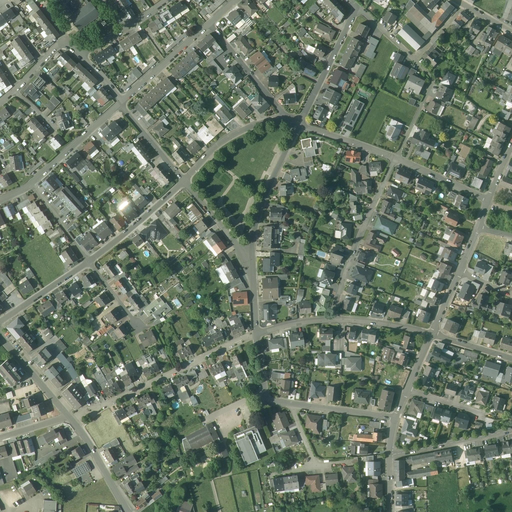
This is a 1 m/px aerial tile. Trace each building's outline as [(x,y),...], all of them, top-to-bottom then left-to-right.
[(128,6),(123,0),(119,0),(116,2),(117,4),(116,4),(117,5),(117,4),(121,11),(128,6)] [(257,10),(248,0),(247,0),(241,6),(246,11),(250,16),(257,10)] [(318,0),(330,12),(338,5),(333,0),(318,0)] [(415,5),(410,0),(409,0),(405,7),(409,11),(413,7),(415,5)] [(428,0),(427,1),(424,4),(429,9),(431,6),(432,8),(439,0),(428,0)] [(507,0),(506,0),(502,17),(511,21),(511,20),(511,0),(508,0),(507,0)] [(37,8),(33,2),(29,5),(33,11),(37,8)] [(180,3),(174,6),(179,13),(185,9),(180,2),(180,3)] [(445,5),(444,4),(442,6),(443,7),(441,9),(448,15),(454,8),(447,2),(445,5)] [(266,9),(261,3),(260,5),(259,3),(256,5),(263,12),(266,9)] [(73,15),(66,4),(63,6),(71,17),(73,15)] [(73,15),(71,17),(70,17),(79,30),(80,29),(79,29),(97,16),(95,13),(96,12),(92,7),(91,7),(89,4),(86,6),(73,15)] [(314,4),(308,9),(312,14),(319,8),(314,4)] [(330,12),(339,22),(341,18),(342,18),(343,16),(343,15),(345,11),(338,5),(330,12)] [(438,27),(415,5),(413,7),(409,11),(429,30),(432,33),(438,27)] [(134,15),(128,6),(121,11),(123,13),(122,13),(123,14),(123,13),(127,20),(135,15),(134,15)] [(174,6),(169,10),(173,17),(179,13),(174,6)] [(454,8),(448,15),(451,17),(457,10),(454,8)] [(10,9),(2,15),(6,22),(15,16),(10,9)] [(448,15),(441,9),(434,18),(441,23),(448,15)] [(33,14),(32,15),(36,20),(43,15),(39,10),(35,13),(33,14)] [(169,10),(163,13),(168,20),(173,17),(169,10)] [(241,10),(237,14),(241,19),(245,15),(243,13),(241,10)] [(235,11),(227,18),(231,23),(231,24),(232,26),(235,26),(236,24),(236,23),(241,19),(237,14),(235,11)] [(429,30),(409,11),(405,15),(425,35),(429,30)] [(462,11),(458,16),(461,18),(466,23),(470,18),(462,11)] [(396,17),(388,12),(383,20),(392,25),(394,20),(396,17)] [(16,15),(21,25),(25,23),(19,13),(16,15)] [(168,20),(163,13),(158,17),(159,19),(162,24),(168,20)] [(47,20),(43,15),(36,20),(40,25),(47,20)] [(459,21),(456,18),(452,23),(455,25),(459,29),(463,24),(459,21)] [(159,19),(153,22),(158,29),(161,27),(163,26),(162,24),(159,19)] [(51,25),(47,20),(40,25),(44,30),(51,25)] [(478,23),(474,21),(471,27),(474,28),(479,31),(482,24),(478,22),(478,23)] [(153,22),(148,26),(147,26),(152,33),(158,29),(153,22)] [(334,32),(318,24),(316,29),(323,32),(321,36),(331,41),(334,34),(333,34),(334,32)] [(369,29),(359,24),(355,33),(364,38),(369,29)] [(422,39),(407,24),(398,34),(416,51),(425,42),(422,39)] [(51,25),(44,30),(48,35),(55,30),(51,25)] [(496,31),(488,27),(485,34),(489,36),(492,38),(495,32),(496,31)] [(297,33),(300,38),(307,32),(303,28),(297,33)] [(59,35),(55,30),(48,35),(52,41),(59,35)] [(425,35),(422,39),(425,42),(433,34),(432,33),(429,30),(425,35)] [(135,33),(134,34),(135,34),(128,38),(133,45),(141,40),(142,40),(137,32),(137,33),(135,34),(135,33)] [(229,42),(236,37),(234,33),(227,39),(229,42)] [(485,34),(483,33),(479,40),(484,42),(486,39),(486,38),(488,38),(489,36),(485,34)] [(223,52),(215,42),(215,41),(209,34),(196,46),(202,53),(207,49),(213,44),(216,48),(214,49),(217,52),(214,54),(216,57),(223,52)] [(48,35),(44,39),(48,44),(52,41),(48,35)] [(439,38),(437,36),(430,44),(432,45),(439,38)] [(501,36),(494,47),(502,52),(509,41),(501,36)] [(22,43),(18,38),(19,38),(18,37),(11,43),(15,48),(22,43)] [(252,50),(242,37),(235,43),(245,55),(252,50)] [(378,41),(370,37),(369,40),(368,43),(370,44),(376,47),(378,41)] [(126,40),(119,44),(119,43),(119,44),(124,51),(133,45),(128,38),(126,39),(126,40)] [(362,43),(352,38),(348,47),(357,52),(362,43)] [(511,42),(509,41),(502,52),(510,57),(511,53),(511,42)] [(22,43),(15,48),(19,53),(26,48),(22,43)] [(119,44),(116,47),(120,54),(124,51),(119,44)] [(370,44),(365,56),(370,58),(376,47),(370,44)] [(315,49),(313,54),(322,58),(326,50),(317,45),(315,49)] [(433,45),(427,52),(430,54),(432,52),(436,48),(433,45)] [(475,49),(470,45),(465,52),(470,56),(475,49)] [(109,48),(102,52),(107,59),(115,53),(115,54),(116,54),(111,46),(109,47),(109,48)] [(348,47),(339,65),(349,69),(357,52),(348,47)] [(26,48),(19,53),(22,58),(29,53),(26,48)] [(207,49),(202,53),(207,58),(208,57),(212,54),(207,49)] [(102,52),(100,53),(99,53),(100,53),(93,57),(98,65),(98,64),(107,59),(102,52)] [(193,52),(188,56),(194,63),(199,58),(195,53),(193,52)] [(430,54),(425,60),(432,66),(435,62),(437,63),(440,59),(432,52),(430,54)] [(29,53),(22,58),(26,64),(28,63),(34,59),(34,58),(33,59),(29,53)] [(70,59),(64,53),(58,60),(58,59),(64,65),(70,59)] [(212,54),(208,57),(211,61),(213,60),(216,57),(214,54),(213,53),(212,54)] [(257,53),(250,59),(252,61),(259,55),(258,55),(257,53)] [(252,61),(251,61),(256,66),(264,59),(260,54),(258,55),(259,55),(252,61)] [(397,54),(393,61),(397,63),(400,65),(403,57),(397,54)] [(194,63),(188,56),(184,60),(190,67),(194,63)] [(211,61),(208,57),(207,58),(205,60),(219,75),(222,72),(213,60),(211,61)] [(304,62),(301,58),(297,61),(299,64),(296,65),(298,67),(299,69),(301,68),(305,69),(307,64),(304,62)] [(70,59),(64,65),(71,72),(72,70),(76,65),(70,59)] [(264,59),(256,66),(260,72),(265,68),(269,65),(264,59)] [(190,67),(184,60),(179,64),(185,71),(190,67)] [(400,65),(397,63),(391,74),(402,80),(408,69),(400,65)] [(78,64),(76,65),(72,70),(79,76),(85,70),(78,64)] [(185,71),(179,64),(174,68),(180,75),(185,71)] [(313,67),(308,64),(307,64),(305,69),(304,72),(313,77),(316,70),(313,68),(313,67)] [(361,64),(355,76),(360,78),(366,66),(361,64)] [(11,67),(9,68),(12,74),(17,71),(13,65),(11,67)] [(54,75),(60,68),(57,65),(51,72),(54,75)] [(238,72),(233,66),(229,69),(226,72),(226,73),(225,74),(234,84),(242,77),(238,72)] [(142,75),(136,68),(131,72),(134,75),(137,79),(142,75)] [(180,75),(174,68),(170,73),(173,76),(176,79),(180,75)] [(265,68),(260,72),(264,76),(269,72),(267,70),(265,68)] [(417,71),(411,68),(408,75),(410,77),(411,75),(414,77),(417,71)] [(85,70),(79,76),(85,82),(91,76),(85,70)] [(264,76),(263,76),(265,79),(273,72),(271,70),(269,72),(264,76)] [(348,76),(336,70),(330,82),(329,85),(337,89),(338,86),(337,86),(340,79),(345,81),(348,76)] [(511,79),(511,74),(505,71),(502,77),(511,81),(511,80),(511,79)] [(454,77),(447,73),(439,83),(442,85),(443,85),(443,84),(448,87),(449,87),(451,83),(452,82),(454,78),(454,77)] [(414,77),(411,75),(410,77),(405,88),(418,95),(425,82),(414,77)] [(39,77),(37,78),(32,84),(31,84),(38,90),(45,82),(45,83),(46,82),(39,76),(39,77)] [(97,81),(91,76),(85,82),(92,88),(98,81),(97,81)] [(168,81),(166,78),(162,83),(168,89),(173,85),(172,85),(168,81)] [(278,78),(268,78),(268,87),(277,87),(278,78)] [(6,79),(0,83),(0,85),(3,89),(10,85),(10,84),(6,79)] [(168,89),(162,83),(157,87),(163,94),(168,89)] [(38,90),(31,84),(31,85),(30,86),(29,86),(30,86),(25,92),(24,91),(24,92),(30,98),(35,93),(38,90)] [(447,89),(442,86),(437,97),(447,101),(452,91),(447,89)] [(157,87),(152,91),(158,98),(163,94),(157,87)] [(235,90),(244,98),(247,95),(238,87),(235,90)] [(508,93),(498,87),(495,92),(506,98),(506,97),(508,93)] [(106,93),(101,88),(102,88),(101,88),(97,91),(96,92),(101,97),(106,93)] [(336,93),(327,88),(322,99),(327,102),(334,105),(335,105),(339,96),(335,94),(336,93)] [(101,97),(96,92),(97,91),(93,95),(97,100),(101,97)] [(152,91),(148,95),(154,102),(158,98),(152,91)] [(106,93),(101,97),(106,103),(111,98),(106,93)] [(290,95),(283,95),(284,104),(294,103),(293,94),(290,95)] [(148,95),(143,99),(149,106),(154,102),(148,95)] [(255,100),(252,104),(254,106),(254,107),(260,114),(269,106),(262,99),(258,95),(254,99),(255,100)] [(60,103),(53,96),(49,101),(56,107),(60,103)] [(106,103),(101,97),(97,100),(102,106),(106,103)] [(252,104),(246,97),(243,99),(244,101),(249,106),(252,104)] [(416,101),(411,98),(408,104),(413,106),(416,101)] [(143,99),(138,104),(144,110),(149,106),(143,99)] [(355,100),(346,119),(353,123),(362,104),(355,100)] [(56,107),(49,101),(45,105),(51,112),(56,107)] [(436,103),(432,101),(427,110),(436,114),(440,105),(436,103)] [(334,105),(327,102),(325,105),(326,106),(333,109),(336,111),(338,106),(335,105),(334,105)] [(242,103),(234,110),(243,120),(251,112),(247,108),(242,103)] [(83,112),(78,106),(75,108),(80,115),(83,112)] [(223,106),(216,113),(225,123),(231,117),(226,111),(223,106)] [(325,110),(318,107),(313,117),(321,121),(327,111),(325,110)] [(5,109),(0,112),(0,116),(3,120),(10,116),(5,108),(5,109)] [(510,115),(502,111),(500,117),(507,120),(510,115)] [(56,117),(56,118),(59,124),(67,121),(64,114),(62,115),(56,117)] [(34,118),(27,124),(35,132),(41,126),(34,119),(34,118)] [(217,122),(214,119),(210,122),(213,125),(208,129),(214,137),(220,132),(219,131),(222,128),(217,122)] [(67,121),(59,124),(61,131),(70,128),(69,127),(69,128),(67,121)] [(114,121),(108,127),(114,134),(117,131),(118,132),(121,129),(117,124),(114,121)] [(403,125),(397,122),(394,127),(400,130),(403,125)] [(168,130),(162,123),(153,130),(160,138),(168,130)] [(354,127),(346,123),(344,129),(351,132),(354,127)] [(510,129),(501,124),(498,131),(507,135),(510,129)] [(48,134),(41,126),(35,132),(42,139),(41,139),(42,140),(48,134),(48,133),(48,134)] [(394,127),(392,126),(387,136),(391,138),(391,139),(392,139),(393,139),(396,140),(400,130),(394,127)] [(108,127),(101,134),(103,136),(107,140),(111,137),(112,138),(115,135),(114,134),(108,127)] [(208,129),(199,137),(206,145),(214,137),(208,129)] [(507,135),(498,131),(497,130),(494,135),(495,135),(504,140),(507,136),(507,135)] [(13,133),(10,136),(16,143),(19,141),(13,133)] [(57,135),(50,141),(51,141),(57,148),(57,149),(64,142),(63,142),(58,137),(59,136),(57,135)] [(111,137),(107,140),(107,141),(109,143),(110,144),(117,138),(115,135),(112,138),(111,137)] [(420,136),(419,135),(416,143),(415,145),(418,146),(415,154),(428,160),(430,154),(424,151),(426,145),(433,149),(435,143),(427,139),(420,136)] [(504,140),(495,135),(492,140),(502,145),(505,141),(504,140)] [(311,142),(310,138),(300,140),(302,149),(305,149),(306,157),(310,156),(310,155),(315,154),(314,150),(317,149),(315,141),(311,142)] [(502,145),(492,140),(490,145),(491,145),(500,150),(503,145),(502,145)] [(139,141),(133,146),(140,154),(145,149),(139,141)] [(194,142),(187,148),(193,155),(200,148),(194,142)] [(96,149),(90,143),(84,149),(89,155),(96,149)] [(461,153),(461,154),(465,155),(467,150),(469,150),(470,148),(461,143),(457,151),(461,153)] [(500,150),(491,145),(490,147),(489,147),(488,149),(489,149),(488,151),(487,150),(487,151),(498,156),(501,151),(500,150)] [(89,155),(84,149),(81,152),(86,158),(88,156),(89,155)] [(145,149),(140,154),(147,162),(152,157),(145,149)] [(179,150),(172,156),(180,166),(187,159),(179,150)] [(355,152),(354,151),(353,151),(351,152),(351,153),(347,152),(346,160),(350,161),(350,162),(354,163),(354,161),(358,162),(359,154),(355,153),(355,152)] [(83,159),(77,153),(66,163),(71,169),(75,166),(83,159)] [(491,161),(485,158),(479,174),(487,177),(493,162),(491,161)] [(83,159),(75,166),(78,170),(85,164),(86,163),(84,161),(83,159)] [(87,159),(86,159),(84,161),(86,163),(85,164),(90,170),(92,172),(95,169),(88,160),(87,159)] [(511,162),(510,162),(500,185),(509,189),(511,190),(511,179),(508,178),(511,171),(511,162)] [(381,163),(368,163),(369,167),(369,172),(377,171),(377,173),(382,173),(381,163)] [(465,169),(452,163),(448,171),(448,173),(461,179),(465,169)] [(165,172),(159,165),(153,169),(160,177),(165,172)] [(361,166),(358,172),(366,176),(366,175),(365,167),(361,166)] [(305,168),(298,170),(298,169),(289,170),(290,175),(291,178),(292,178),(294,177),(295,180),(300,179),(305,179),(304,174),(306,174),(305,168)] [(406,171),(400,169),(399,170),(395,179),(401,182),(406,171)] [(406,171),(401,182),(407,184),(411,175),(411,174),(406,171)] [(79,179),(73,172),(70,175),(77,183),(80,181),(78,179),(79,179)] [(172,180),(165,172),(160,177),(166,185),(172,180)] [(290,175),(285,173),(282,179),(290,182),(292,178),(291,178),(290,175)] [(12,183),(8,176),(7,174),(0,177),(0,179),(4,187),(4,188),(12,183)] [(48,174),(41,180),(43,183),(50,177),(48,174)] [(477,179),(485,182),(487,177),(479,174),(477,179)] [(43,183),(41,184),(45,189),(54,181),(50,177),(43,183)] [(434,184),(421,178),(420,180),(417,187),(419,188),(420,189),(419,190),(429,195),(430,192),(433,186),(434,184)] [(472,185),(484,190),(487,183),(485,182),(477,179),(475,178),(472,185)] [(54,181),(45,189),(49,193),(51,192),(58,185),(54,181)] [(359,183),(354,183),(355,191),(363,191),(363,193),(371,193),(370,181),(362,182),(362,183),(359,183)] [(58,185),(51,192),(53,194),(55,193),(60,188),(58,185)] [(60,188),(55,193),(57,195),(64,188),(62,186),(60,188)] [(286,186),(280,186),(280,195),(290,195),(290,186),(286,186)] [(64,188),(57,195),(58,197),(61,199),(69,191),(65,187),(64,188)] [(397,190),(391,187),(387,195),(399,201),(403,193),(397,190)] [(69,191),(61,199),(63,202),(65,204),(73,196),(69,191)] [(457,195),(451,192),(449,197),(454,200),(457,195)] [(73,196),(65,204),(66,206),(69,208),(77,200),(73,196)] [(142,196),(134,202),(138,207),(139,209),(147,203),(142,196)] [(465,198),(460,196),(455,206),(465,210),(467,204),(468,200),(464,199),(465,198)] [(58,197),(52,203),(54,205),(61,199),(58,197)] [(61,199),(54,205),(56,208),(63,202),(61,199)] [(77,200),(69,208),(71,211),(73,213),(82,205),(77,200)] [(393,205),(384,200),(383,203),(384,204),(380,212),(389,215),(393,205)] [(28,206),(26,207),(29,212),(37,207),(34,202),(28,206)] [(403,206),(396,203),(394,208),(397,209),(396,211),(399,213),(403,206)] [(180,210),(174,204),(165,212),(170,217),(174,214),(175,215),(180,210)] [(202,215),(192,204),(188,208),(198,219),(202,215)] [(11,205),(3,208),(7,218),(16,214),(13,207),(11,205)] [(82,205),(73,213),(77,217),(84,211),(85,209),(82,205)] [(129,221),(137,215),(131,208),(128,205),(121,211),(125,215),(129,221)] [(356,206),(350,206),(350,214),(360,213),(359,205),(356,206)] [(66,206),(60,212),(62,214),(69,208),(66,206)] [(37,207),(29,212),(32,217),(33,216),(41,212),(38,207),(37,207)] [(69,208),(62,214),(64,217),(71,211),(69,208)] [(276,209),(270,209),(270,218),(274,218),(281,218),(281,209),(276,209)] [(84,211),(77,217),(79,219),(86,213),(84,211)] [(460,218),(446,211),(444,214),(445,215),(445,216),(446,217),(444,220),(445,221),(456,226),(457,226),(457,225),(458,223),(458,222),(460,218)] [(41,212),(33,216),(36,221),(37,221),(44,217),(41,212)] [(174,226),(163,214),(158,218),(169,230),(174,226)] [(120,219),(117,215),(117,216),(113,219),(112,219),(114,221),(112,223),(117,230),(124,224),(120,219)] [(44,217),(37,221),(39,226),(40,225),(48,221),(45,216),(44,217)] [(396,225),(379,218),(375,227),(380,230),(392,235),(396,225)] [(204,219),(195,226),(199,230),(198,230),(200,233),(203,231),(210,225),(204,219)] [(48,221),(40,225),(43,230),(52,226),(49,220),(48,221)] [(167,234),(156,220),(151,224),(151,227),(146,231),(151,236),(154,240),(160,235),(162,238),(167,234)] [(77,221),(68,229),(70,232),(79,224),(77,221)] [(106,226),(103,222),(99,226),(106,235),(108,234),(109,235),(111,233),(106,226)] [(351,225),(341,224),(340,231),(341,232),(341,239),(349,240),(351,225)] [(106,235),(99,226),(94,230),(97,233),(102,240),(105,238),(104,237),(106,235)] [(52,229),(46,233),(51,241),(64,233),(60,227),(54,231),(52,229)] [(146,240),(151,236),(146,231),(145,229),(140,233),(146,240)] [(379,236),(370,232),(366,242),(367,242),(373,245),(375,245),(377,240),(385,243),(386,239),(379,236)] [(457,234),(453,232),(450,236),(461,241),(463,237),(457,234)] [(276,233),(264,233),(264,248),(275,248),(276,233)] [(92,237),(89,234),(84,237),(91,247),(94,245),(94,246),(97,244),(92,237)] [(215,234),(208,239),(211,243),(209,244),(212,247),(213,246),(220,241),(215,234)] [(63,243),(66,240),(63,235),(54,241),(58,247),(64,244),(63,243)] [(143,242),(138,235),(132,240),(137,247),(143,242)] [(461,241),(450,236),(448,241),(452,243),(459,246),(461,241)] [(80,241),(77,237),(74,239),(80,246),(82,244),(80,241)] [(80,241),(82,244),(87,251),(90,249),(89,248),(91,247),(84,237),(80,241)] [(220,241),(213,246),(216,250),(214,251),(217,254),(220,252),(225,248),(220,241)] [(69,248),(61,254),(66,261),(68,265),(69,265),(77,259),(69,248)] [(342,251),(333,248),(332,250),(330,254),(331,254),(340,257),(342,251)] [(395,248),(391,252),(397,258),(401,254),(395,248)] [(449,250),(445,248),(445,249),(442,256),(443,256),(453,261),(457,253),(449,250)] [(366,254),(361,252),(358,260),(368,264),(372,254),(367,251),(366,254)] [(340,257),(331,254),(330,258),(331,258),(330,262),(339,265),(341,257),(340,257)] [(279,257),(270,257),(269,259),(263,259),(263,272),(269,272),(269,266),(279,267),(279,257)] [(109,261),(102,267),(106,273),(113,267),(111,264),(109,261)] [(234,269),(230,261),(228,262),(223,265),(222,266),(224,270),(223,271),(225,275),(226,274),(234,269)] [(474,271),(484,274),(484,273),(487,266),(484,265),(485,263),(481,262),(481,263),(478,262),(474,271)] [(324,271),(323,270),(319,282),(329,285),(329,286),(330,286),(330,285),(331,282),(332,277),(332,278),(333,277),(333,274),(334,274),(333,273),(333,274),(333,273),(335,267),(326,264),(324,271)] [(451,267),(443,264),(439,271),(440,271),(445,274),(448,275),(451,267)] [(487,266),(484,273),(490,275),(493,267),(488,264),(487,266)] [(113,267),(106,273),(111,278),(113,277),(117,273),(118,273),(113,267)] [(364,269),(362,269),(362,270),(355,268),(352,277),(361,280),(367,282),(368,278),(371,277),(372,272),(364,269)] [(234,269),(226,274),(229,278),(227,279),(229,282),(237,278),(239,277),(234,269)] [(34,276),(30,270),(25,273),(29,279),(34,276)] [(12,284),(2,271),(0,272),(0,278),(7,287),(9,286),(12,284)] [(503,273),(499,282),(508,285),(511,278),(511,275),(507,273),(506,275),(503,273)] [(95,283),(89,274),(82,278),(84,282),(88,287),(95,283)] [(242,283),(239,277),(226,285),(229,289),(242,283)] [(116,282),(114,283),(119,289),(126,284),(121,278),(116,282)] [(276,279),(262,279),(263,289),(276,288),(276,279)] [(27,280),(18,287),(23,295),(33,289),(27,280)] [(436,280),(432,289),(437,291),(440,292),(444,284),(441,283),(436,280)] [(480,285),(472,281),(470,286),(475,288),(478,290),(480,285)] [(75,282),(68,288),(71,293),(73,296),(78,293),(79,294),(79,293),(82,292),(75,282)] [(243,282),(237,285),(238,289),(240,292),(246,289),(243,282)] [(354,285),(350,283),(347,292),(351,294),(355,295),(356,295),(359,287),(354,285)] [(464,283),(458,297),(469,301),(475,288),(470,286),(464,283)] [(130,289),(126,284),(119,289),(123,295),(125,293),(130,290),(130,289)] [(179,293),(183,290),(179,284),(175,286),(179,293)] [(13,290),(9,286),(7,287),(2,292),(6,296),(13,290)] [(276,288),(263,289),(263,298),(277,298),(276,288)] [(427,291),(423,300),(431,304),(431,303),(432,301),(427,299),(430,292),(427,291)] [(63,292),(59,294),(58,294),(54,297),(56,299),(59,304),(67,299),(63,292)] [(103,293),(95,300),(100,307),(109,300),(103,293)] [(246,293),(233,293),(233,305),(247,305),(246,293)] [(129,298),(127,299),(131,305),(138,300),(134,294),(133,294),(129,298)] [(479,294),(477,303),(474,302),(473,306),(476,307),(482,309),(483,304),(486,296),(484,296),(481,295),(479,294)] [(321,295),(318,303),(316,303),(317,311),(326,311),(328,305),(330,297),(327,296),(322,295),(321,295)] [(441,300),(434,297),(432,301),(431,303),(438,306),(441,300)] [(350,301),(346,299),(342,308),(351,311),(354,303),(354,302),(350,301)] [(138,300),(131,305),(136,311),(137,310),(142,306),(143,306),(138,300)] [(144,308),(143,309),(148,317),(152,314),(153,313),(151,310),(155,307),(157,310),(165,304),(162,301),(159,303),(156,300),(144,308)] [(49,302),(42,307),(41,305),(37,308),(44,317),(47,315),(47,314),(54,309),(53,307),(49,302)] [(497,302),(495,307),(493,307),(492,307),(491,312),(505,315),(504,318),(508,319),(511,309),(507,308),(508,305),(497,302)] [(153,313),(152,314),(157,319),(158,321),(159,320),(163,317),(160,313),(164,310),(167,314),(172,310),(166,303),(165,304),(157,310),(153,313)] [(309,303),(299,303),(300,314),(310,313),(309,303)] [(376,303),(375,303),(374,308),(372,312),(378,314),(379,313),(381,314),(384,306),(376,303)] [(276,304),(263,305),(263,311),(263,321),(273,320),(273,315),(272,315),(271,309),(277,309),(276,304)] [(402,309),(392,306),(388,316),(393,318),(393,317),(399,319),(402,309)] [(115,308),(105,316),(111,324),(121,317),(115,308)] [(425,311),(422,310),(421,310),(418,320),(427,323),(431,313),(425,311)] [(17,318),(6,328),(12,335),(19,329),(23,325),(17,318)] [(220,318),(214,321),(217,328),(220,326),(220,328),(224,326),(222,323),(220,318)] [(459,324),(448,319),(444,329),(455,334),(459,324)] [(241,322),(235,325),(239,333),(244,330),(241,322)] [(127,333),(121,325),(115,330),(113,332),(119,339),(127,333)] [(235,325),(229,327),(233,335),(239,333),(235,325)] [(53,336),(46,326),(41,331),(48,340),(53,336)] [(357,329),(350,327),(348,338),(355,340),(357,329)] [(19,329),(12,335),(17,340),(24,334),(19,329)] [(332,329),(319,329),(319,339),(325,340),(330,340),(333,340),(333,335),(332,335),(332,329)] [(370,330),(363,329),(363,330),(361,340),(362,340),(368,341),(370,330)] [(376,332),(370,330),(368,341),(375,343),(375,339),(376,333),(376,332)] [(151,331),(139,337),(142,343),(144,347),(156,341),(151,331)] [(220,331),(217,333),(217,334),(211,336),(214,343),(217,342),(218,342),(224,339),(220,331)] [(37,345),(26,332),(24,334),(17,340),(21,345),(23,348),(23,347),(28,353),(37,345)] [(302,333),(288,336),(290,348),(299,347),(299,348),(304,347),(303,341),(302,333)] [(496,336),(487,333),(485,340),(484,343),(493,345),(496,336)] [(214,343),(211,336),(206,338),(202,339),(205,347),(211,345),(211,344),(214,343)] [(416,339),(406,336),(406,337),(405,336),(403,340),(406,341),(404,348),(412,351),(416,339)] [(87,337),(82,341),(87,347),(92,343),(87,337)] [(511,341),(503,338),(500,348),(511,351),(511,341)] [(281,339),(268,341),(269,350),(283,347),(281,339)] [(66,348),(59,340),(55,343),(62,352),(66,348)] [(188,346),(183,349),(187,357),(192,354),(188,346)] [(436,347),(435,347),(432,354),(439,357),(441,352),(442,350),(436,347)] [(52,357),(44,348),(32,358),(40,367),(52,357)] [(392,350),(386,348),(383,359),(388,361),(390,361),(394,351),(392,350)] [(454,353),(443,348),(442,350),(441,352),(452,357),(454,353)] [(183,349),(177,351),(181,359),(187,357),(183,349)] [(478,354),(464,350),(463,355),(476,360),(478,355),(478,354)] [(394,351),(390,361),(398,364),(400,359),(395,358),(397,352),(394,351)] [(452,357),(441,352),(439,357),(449,363),(453,357),(452,357)] [(65,358),(61,353),(56,357),(60,362),(65,358)] [(149,353),(144,356),(147,363),(148,364),(155,361),(153,358),(152,359),(149,353)] [(239,354),(232,357),(234,360),(233,361),(234,364),(236,368),(237,368),(240,366),(239,364),(242,363),(243,362),(239,354)] [(407,355),(402,354),(400,359),(398,364),(406,366),(407,362),(409,363),(410,358),(406,357),(407,355)] [(335,355),(325,355),(324,365),(335,365),(335,356),(335,355)] [(147,363),(144,356),(141,357),(142,359),(138,361),(141,366),(147,363)] [(65,358),(60,362),(65,368),(66,367),(70,364),(65,358)] [(361,370),(361,359),(347,358),(347,365),(347,367),(355,367),(355,370),(361,370)] [(14,368),(8,360),(0,366),(0,374),(10,386),(13,386),(18,382),(19,382),(19,381),(23,378),(16,370),(16,369),(15,368),(14,368)] [(500,365),(486,361),(482,374),(496,379),(498,372),(500,365)] [(77,376),(70,363),(70,364),(66,367),(73,380),(73,379),(77,376)] [(131,363),(124,366),(126,370),(128,374),(132,383),(134,382),(133,380),(134,379),(133,378),(137,376),(131,363)] [(156,363),(152,365),(153,366),(149,368),(152,374),(159,370),(156,363)] [(220,363),(215,366),(219,374),(224,371),(220,363)] [(51,365),(44,371),(51,380),(58,374),(55,370),(51,365)] [(123,365),(115,369),(117,375),(120,374),(126,370),(124,366),(123,365)] [(107,366),(100,370),(100,371),(104,378),(111,374),(110,372),(111,372),(107,366)] [(219,374),(215,366),(210,369),(213,376),(219,374)] [(436,370),(427,366),(424,374),(433,378),(436,370)] [(242,367),(237,369),(238,370),(234,372),(235,373),(238,381),(246,377),(242,367)] [(149,368),(145,370),(145,369),(142,370),(145,377),(152,374),(149,368)] [(229,371),(225,372),(227,378),(232,376),(231,374),(235,373),(234,372),(233,369),(229,370),(229,371)] [(100,371),(97,372),(97,371),(92,374),(100,386),(101,388),(106,385),(104,383),(107,382),(104,378),(100,371)] [(194,371),(185,375),(188,380),(190,379),(196,376),(194,371)] [(58,374),(51,380),(58,388),(65,382),(58,374)] [(128,374),(121,378),(125,386),(132,383),(128,374)] [(433,378),(424,374),(420,383),(428,386),(429,387),(429,386),(433,378)] [(91,380),(85,379),(82,375),(78,377),(81,382),(84,387),(88,385),(92,383),(91,380)] [(188,380),(185,375),(180,378),(184,386),(188,384),(189,386),(193,384),(190,379),(188,380)] [(180,378),(174,381),(176,386),(174,387),(176,392),(180,390),(179,388),(184,386),(180,378)] [(280,387),(279,395),(288,396),(288,394),(288,391),(289,388),(289,387),(288,387),(289,381),(283,380),(281,380),(280,384),(280,387)] [(107,382),(104,383),(106,385),(101,388),(103,390),(106,388),(106,389),(110,387),(107,382)] [(120,389),(116,382),(113,384),(113,385),(110,387),(113,393),(120,389)] [(97,390),(92,383),(88,385),(93,392),(97,390)] [(83,397),(72,384),(62,393),(76,410),(86,401),(83,397)] [(458,387),(448,384),(445,393),(455,396),(457,389),(458,387)] [(93,392),(88,385),(84,387),(87,393),(88,393),(90,398),(94,395),(93,392)] [(170,385),(162,389),(166,398),(174,394),(170,385)] [(317,385),(311,385),(311,390),(310,390),(310,393),(310,397),(316,398),(316,396),(322,396),(323,387),(317,386),(317,385)] [(338,389),(334,388),(334,387),(333,387),(333,388),(330,388),(330,386),(329,395),(328,400),(337,401),(339,387),(338,387),(338,389)] [(474,388),(467,386),(465,391),(463,391),(461,397),(460,398),(470,401),(474,388)] [(110,387),(106,389),(106,388),(103,390),(107,397),(113,393),(110,387)] [(387,391),(383,389),(378,408),(390,411),(394,392),(393,392),(387,391)] [(370,393),(362,392),(362,391),(355,390),(354,402),(368,404),(368,403),(369,397),(370,393)] [(182,393),(179,395),(182,401),(189,398),(186,391),(182,393)] [(480,391),(479,391),(478,396),(476,403),(485,405),(489,394),(480,391)] [(148,394),(142,397),(146,404),(150,402),(151,404),(155,402),(153,397),(150,399),(148,394)] [(33,395),(28,397),(29,398),(22,400),(24,408),(32,406),(36,404),(33,395)] [(193,396),(189,398),(194,407),(198,404),(196,399),(195,399),(193,396)] [(505,400),(496,396),(492,408),(497,409),(502,411),(502,410),(505,400)] [(142,397),(136,399),(139,404),(136,405),(136,406),(138,410),(142,409),(141,407),(146,404),(142,397)] [(425,403),(412,400),(411,404),(408,413),(416,416),(417,412),(421,414),(425,403)] [(46,414),(43,402),(36,404),(32,406),(34,412),(29,414),(30,419),(46,414)] [(147,406),(148,409),(152,416),(152,417),(157,414),(155,410),(158,408),(155,402),(151,404),(147,406)] [(132,405),(124,409),(128,416),(136,412),(133,407),(132,405)] [(119,410),(115,412),(116,414),(118,417),(120,420),(128,416),(124,409),(123,408),(119,410)] [(444,410),(437,408),(436,408),(435,414),(433,418),(441,421),(444,410)] [(148,409),(142,412),(145,417),(148,415),(149,417),(152,416),(148,409)] [(452,412),(444,410),(441,421),(449,423),(450,418),(452,413),(452,412)] [(8,413),(0,415),(0,428),(12,424),(8,413)] [(283,413),(277,415),(277,413),(271,416),(277,430),(285,427),(289,426),(283,413)] [(467,415),(459,413),(457,422),(461,424),(460,428),(466,429),(469,419),(466,418),(467,415)] [(19,416),(13,418),(15,424),(30,419),(29,414),(19,416)] [(120,420),(118,417),(116,414),(113,415),(119,426),(122,424),(120,420)] [(321,418),(307,416),(306,427),(314,428),(313,433),(319,434),(319,428),(321,420),(321,418)] [(407,419),(406,419),(401,433),(406,434),(415,437),(417,431),(412,429),(412,427),(413,427),(413,426),(414,422),(415,423),(415,422),(407,419)] [(206,427),(213,440),(218,438),(219,438),(211,423),(206,426),(206,427)] [(266,451),(256,425),(233,435),(246,465),(257,460),(256,455),(266,451)] [(213,440),(206,427),(185,437),(186,438),(192,449),(193,451),(213,441),(213,440)] [(67,437),(62,430),(56,433),(54,430),(43,435),(47,443),(57,437),(59,441),(65,438),(67,437)] [(281,435),(278,437),(280,440),(283,439),(286,447),(297,442),(293,431),(287,433),(281,435)] [(382,433),(374,432),(373,439),(373,442),(377,442),(377,441),(381,441),(382,433)] [(278,433),(268,437),(271,444),(280,440),(278,437),(281,435),(280,433),(278,433)] [(43,435),(37,439),(41,446),(47,443),(43,435)] [(186,438),(182,440),(183,443),(183,447),(184,450),(186,452),(192,449),(186,438)] [(218,438),(213,440),(213,441),(221,458),(223,457),(223,458),(229,456),(222,441),(221,442),(219,439),(218,438)] [(30,439),(23,441),(26,451),(27,453),(34,451),(30,439)] [(23,440),(17,442),(20,453),(26,451),(23,441),(23,440)] [(115,440),(109,443),(112,448),(119,443),(118,442),(116,443),(115,440)] [(17,442),(11,444),(12,449),(14,455),(20,453),(17,442)] [(368,447),(365,447),(365,444),(361,444),(360,446),(360,454),(368,454),(368,447)] [(79,446),(71,451),(76,460),(84,455),(79,446)] [(112,448),(104,452),(110,463),(118,458),(112,448)] [(451,450),(434,453),(436,464),(453,462),(451,450)] [(52,451),(38,459),(41,465),(55,457),(52,451)] [(434,453),(412,457),(413,462),(422,460),(422,462),(435,459),(434,453)] [(124,461),(115,466),(116,467),(113,468),(117,476),(125,472),(123,469),(134,463),(132,458),(133,457),(124,461)] [(403,460),(394,460),(395,470),(395,481),(396,481),(404,480),(404,474),(404,466),(404,464),(403,460)] [(86,462),(72,470),(77,478),(91,470),(91,469),(89,466),(88,466),(87,464),(88,463),(87,462),(86,462)] [(150,462),(142,467),(144,470),(152,466),(150,462)] [(374,462),(368,462),(368,475),(380,475),(380,462),(374,462)] [(133,466),(126,471),(129,475),(136,470),(133,466)] [(408,473),(408,479),(438,474),(437,467),(415,471),(415,472),(408,473)] [(356,468),(343,469),(344,479),(348,479),(349,482),(357,482),(356,468)] [(337,474),(325,476),(325,484),(325,485),(338,484),(337,474)] [(158,480),(161,484),(168,479),(166,476),(158,480)] [(318,476),(306,477),(306,484),(312,484),(312,492),(320,491),(319,484),(318,476)] [(130,482),(130,481),(124,486),(129,495),(134,491),(136,490),(134,487),(130,482)] [(141,482),(134,487),(136,490),(134,491),(136,494),(144,488),(141,482)] [(22,489),(24,493),(26,492),(28,496),(36,491),(31,483),(22,489)] [(378,484),(370,484),(370,485),(370,497),(382,497),(382,484),(378,484)] [(159,491),(151,496),(153,498),(155,501),(162,495),(159,491)] [(143,497),(136,502),(140,508),(147,503),(144,499),(143,497)] [(56,501),(44,500),(43,509),(56,510),(56,501)] [(189,504),(181,500),(176,511),(189,511),(190,511),(192,505),(189,504)]
